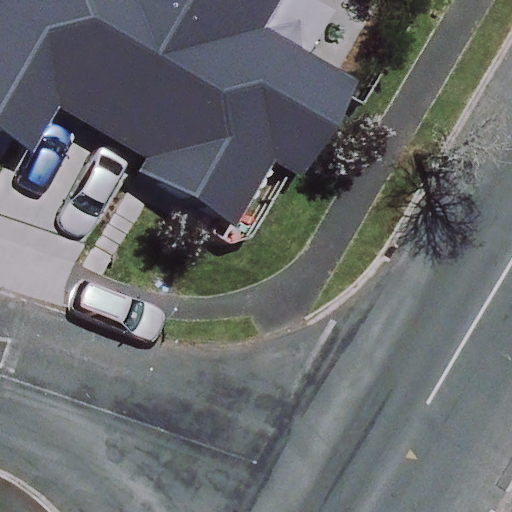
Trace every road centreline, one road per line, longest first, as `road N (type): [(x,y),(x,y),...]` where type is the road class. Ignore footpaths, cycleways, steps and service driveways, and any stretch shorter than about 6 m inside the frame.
road 1 (residential): [(362,510),(0,382)]
road 2 (unclassified): [(362,510),(511,256)]
